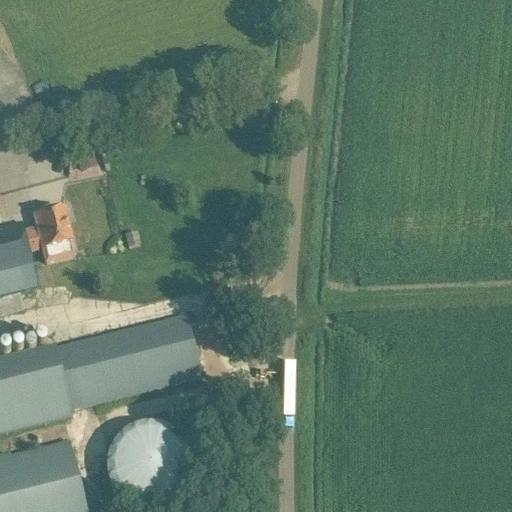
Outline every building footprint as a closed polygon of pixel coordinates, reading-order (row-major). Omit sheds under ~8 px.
[(42,250),(46,266),(76,258),(64,210),(34,217),(37,229),(24,232),(29,254),(42,250)] [(0,298),(38,288),(29,254),(24,232),(22,224),(0,229),(0,298)] [(0,437),(73,419),(72,412),(182,384),(202,379),(186,318),(167,322),(0,363),(0,437)] [(195,442),(135,418),(107,487),(168,511),(181,511),(202,462),(189,457),(195,442)] [(0,511),(86,511),(70,444),(9,459),(8,456),(0,457),(0,511)]
